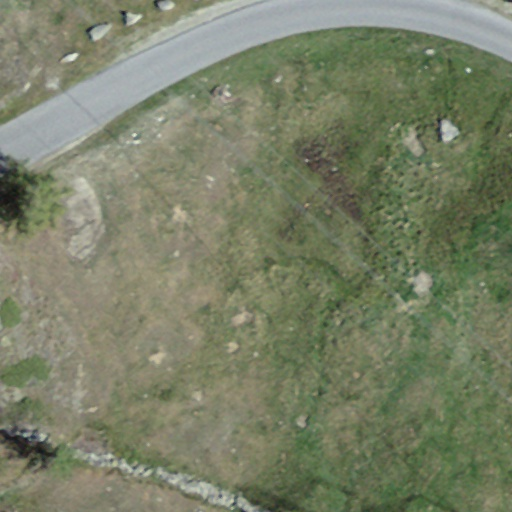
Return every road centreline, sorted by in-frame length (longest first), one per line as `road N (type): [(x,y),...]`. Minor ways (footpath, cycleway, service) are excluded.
road 1 (unclassified): [(0,137),(138,62),(297,0)]
road 2 (unclassified): [(366,0),(444,8),(511,30)]
